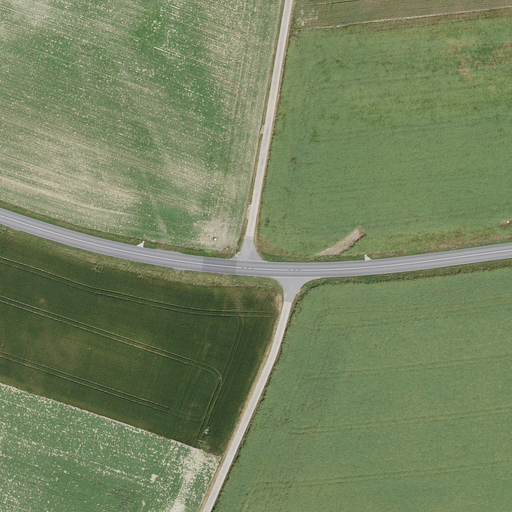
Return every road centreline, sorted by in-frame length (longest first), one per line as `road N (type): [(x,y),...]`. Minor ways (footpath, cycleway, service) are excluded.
road 1 (tertiary): [(0,214),(124,251),(243,268),(363,268),(511,250)]
road 2 (track): [(243,268),(289,0)]
road 3 (track): [(204,511),(275,345),(294,271)]
